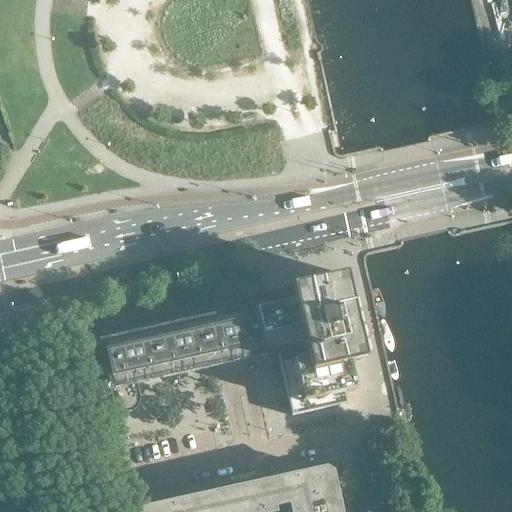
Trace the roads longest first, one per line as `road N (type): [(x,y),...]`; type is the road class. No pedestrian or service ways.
road 1 (secondary): [(511,159),(0,262)]
road 2 (residential): [(362,511),(346,436),(102,488)]
road 3 (secondary): [(43,292),(280,236)]
road 4 (secondary): [(280,236),(511,182)]
road 5 (unclassified): [(76,320),(216,291),(245,279),(280,236)]
road 6 (residential): [(76,320),(102,488)]
